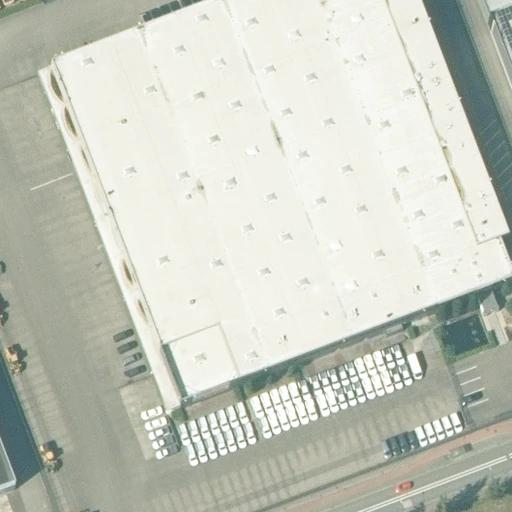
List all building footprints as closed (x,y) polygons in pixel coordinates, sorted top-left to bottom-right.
[(484,297),(510,287),(496,250),(504,246),(410,0),(238,0),(48,72),(178,413),(484,297)] [(511,0),(477,0),(511,92),(511,0)] [(500,173),(511,167),(511,163),(484,103),(470,109),(500,173)] [(449,452),(452,459),(465,454),(463,448),(449,452)] [(0,497),(14,492),(0,455),(0,497)]
